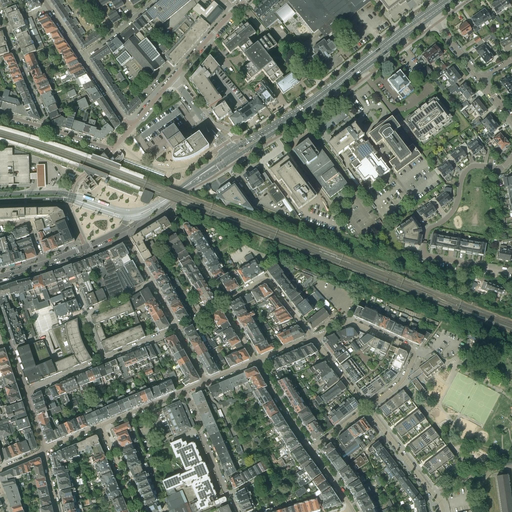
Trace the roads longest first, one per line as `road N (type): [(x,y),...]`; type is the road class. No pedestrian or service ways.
road 1 (secondary): [(231,156),(430,14)]
road 2 (residential): [(511,157),(502,167),(464,171),(455,206),(428,230),(423,252),(511,272)]
road 3 (residential): [(311,337),(354,323),(412,349),(402,380),(367,408)]
road 4 (secondary): [(126,212),(58,193),(0,194)]
road 5 (residential): [(367,408),(443,511)]
road 6 (residential): [(0,16),(49,128)]
road 7 (residential): [(311,337),(265,280),(222,302)]
